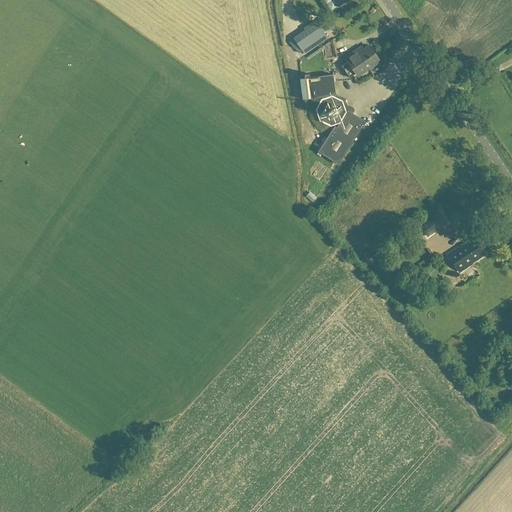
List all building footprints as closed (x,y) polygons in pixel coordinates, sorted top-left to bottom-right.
[(331,0),(337,9),(351,0),(331,0)] [(339,25),(352,47),(366,39),(353,17),(339,25)] [(316,22),(293,38),(303,54),(327,38),(324,33),(329,29),(322,19),(316,23),(316,22)] [(296,53),(300,50),(294,40),(289,43),(296,53)] [(379,62),(369,47),(363,51),(362,50),(361,49),(357,52),(356,51),(345,59),(347,63),(341,67),(349,79),(355,74),(355,75),(364,69),(365,71),(379,62)] [(302,100),(318,98),(321,98),(324,108),(323,109),(324,117),(330,120),(334,128),(318,153),(338,166),(365,123),(352,114),(353,112),(347,107),(344,100),(335,96),(332,76),(309,79),(308,75),(304,76),(305,80),(300,80),(302,100)] [(313,192),(308,197),(315,204),(319,199),(313,192)] [(420,227),(427,238),(446,224),(439,213),(420,227)] [(471,264),(484,256),(473,238),(460,247),(447,256),(459,273),(472,265),(471,264)] [(430,256),(411,270),(430,299),(445,289),(435,274),(440,271),(435,263),(434,264),(433,262),(434,262),(430,256)]
